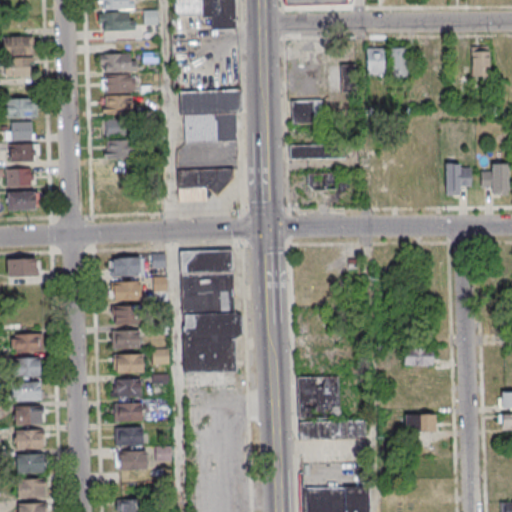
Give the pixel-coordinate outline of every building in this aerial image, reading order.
[(100,0),(136,0),(136,10),(105,11),(105,2),(101,3),(100,0)] [(173,0),(174,16),(211,15),(211,29),(236,29),(235,0),(173,0)] [(101,13),(130,12),(131,21),(136,20),(136,31),(105,32),(105,24),(101,24),(101,13)] [(6,38),(33,37),(34,55),(7,56),(6,38)] [(366,48),(366,75),(384,75),(384,48),(366,48)] [(390,77),(407,77),(407,48),(390,48),(390,77)] [(470,48),(470,77),(488,77),(488,48),(470,48)] [(99,54),(99,72),(135,72),(135,54),(99,54)] [(338,65),(325,68),(329,92),(343,90),(338,65)] [(135,75),(102,75),(102,92),(135,92),(135,75)] [(235,112),(242,111),(241,89),(181,90),(182,143),(236,141),(235,112)] [(102,113),(133,113),(133,95),(102,95),(102,113)] [(6,117),(36,117),(36,99),(6,99),(6,117)] [(291,101),(291,121),(321,121),(321,101),(291,101)] [(133,136),(133,119),(103,119),(103,136),(133,136)] [(6,141),(32,141),(32,122),(6,122),(6,141)] [(133,139),(105,139),(105,158),(133,158),(133,139)] [(9,161),(34,161),(34,144),(9,144),(9,161)] [(344,159),(344,145),(289,145),(289,159),(344,159)] [(135,163),(103,163),(103,183),(135,183),(135,163)] [(446,194),(460,194),(460,184),(470,184),(470,163),(446,163),(446,194)] [(491,172),(481,172),(481,185),(491,185),(491,193),(508,193),(508,163),(491,163),(491,172)] [(33,168),(5,168),(5,186),(33,186),(33,168)] [(206,201),(206,189),(233,189),(233,169),(177,169),(177,201),(206,201)] [(335,174),(308,174),(308,190),(335,190),(335,174)] [(7,191),(7,210),(35,210),(35,191),(7,191)] [(104,210),(128,210),(128,191),(104,191),(104,210)] [(232,250),(181,251),(183,373),(236,372),(235,336),(242,335),(242,313),(233,314),(232,250)] [(152,253),(152,267),(165,267),(165,253),(152,253)] [(114,258),(140,257),(141,275),(114,277),(114,258)] [(6,277),(36,277),(36,258),(6,258),(6,277)] [(154,280),(154,296),(165,296),(165,280),(154,280)] [(114,282),(141,281),(142,300),(115,301),(114,282)] [(116,306),(143,305),(144,324),(117,325),(116,306)] [(114,330),(140,329),(141,348),(114,349),(114,330)] [(17,334),(44,334),(45,353),(18,353),(17,334)] [(343,347),(322,347),(322,362),(343,362),(343,347)] [(403,347),(403,365),(433,365),(433,347),(403,347)] [(117,355),(144,354),(145,373),(118,374),(117,355)] [(15,358),(41,358),(42,377),(15,377),(15,358)] [(115,379),(142,379),(143,398),(116,398),(115,379)] [(300,416),(333,416),(333,380),(300,380),(300,416)] [(15,382),(42,382),(42,401),(15,401),(15,382)] [(511,391),(500,391),(500,409),(511,409),(511,391)] [(117,403),(144,403),(144,422),(117,422),(117,403)] [(16,406),(43,406),(44,425),(17,425),(16,406)] [(435,414),(405,414),(405,431),(435,431),(435,414)] [(511,414),(500,414),(500,431),(511,431),(511,414)] [(362,439),(363,426),(300,425),(299,438),(362,439)] [(116,428),(143,427),(144,446),(117,447),(116,428)] [(17,430),(44,430),(44,449),(17,449),(17,430)] [(121,452),(148,451),(148,470),(121,471),(121,452)] [(18,454),(45,454),(45,473),(18,473),(18,454)] [(19,479),(46,479),(46,498),(19,498),(19,479)] [(369,511),(369,487),(301,488),(301,511),(369,511)] [(117,511),(144,511),(144,500),(118,500),(117,511)] [(511,511),(511,501),(500,501),(499,511),(511,511)] [(20,511),(20,504),(47,503),(47,511),(20,511)]
